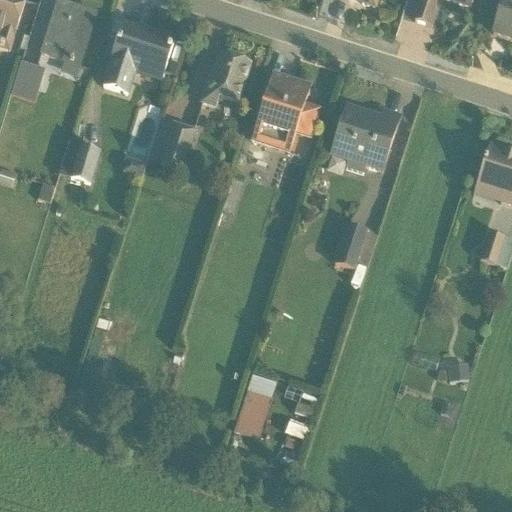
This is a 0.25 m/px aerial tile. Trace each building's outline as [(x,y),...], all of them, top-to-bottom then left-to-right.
[(26,1),(22,0),(0,0),(0,54),(8,57),(26,1)] [(374,11),(376,0),(340,0),(349,3),(350,0),(355,0),(360,1),(359,4),(359,5),(360,6),(361,7),(374,11)] [(468,13),(471,0),(421,0),(413,24),(424,27),(431,30),(436,16),(432,15),(436,2),(468,13)] [(511,0),(503,0),(492,36),(511,42),(511,0)] [(95,18),(57,5),(39,58),(78,71),(95,18)] [(122,29),(102,90),(128,98),(135,78),(159,86),(173,43),(153,36),(152,38),(122,29)] [(210,72),(199,107),(214,112),(216,104),(236,110),(250,68),(218,58),(214,73),(210,72)] [(34,105),(43,72),(19,65),(9,98),(34,105)] [(303,110),(308,91),(272,79),(250,146),(288,159),(294,139),(307,143),(316,115),(303,110)] [(329,161),(345,166),(344,171),(362,177),(364,172),(380,177),(398,120),(383,115),(380,123),(345,111),(329,161)] [(194,135),(159,124),(148,163),(182,173),(194,135)] [(99,155),(69,146),(58,179),(89,189),(99,155)] [(511,156),(488,149),(472,199),(511,212),(511,156)] [(278,175),(283,160),(260,152),(255,167),(278,175)] [(121,176),(140,182),(144,169),(124,163),(121,176)] [(52,205),(57,188),(18,175),(12,192),(52,205)] [(242,188),(231,184),(220,213),(231,217),(242,188)] [(354,275),(366,237),(343,230),(331,268),(354,275)] [(511,253),(511,245),(488,237),(479,265),(506,273),(511,253)] [(466,369),(445,371),(446,387),(467,385),(466,369)] [(77,379),(72,394),(85,399),(90,384),(77,379)] [(275,390),(249,381),(232,436),(258,444),(275,390)] [(146,404),(105,392),(98,414),(139,427),(146,404)] [(307,432),(288,427),(282,448),(301,454),(307,432)] [(276,457),(272,468),(291,475),(295,464),(276,457)]
